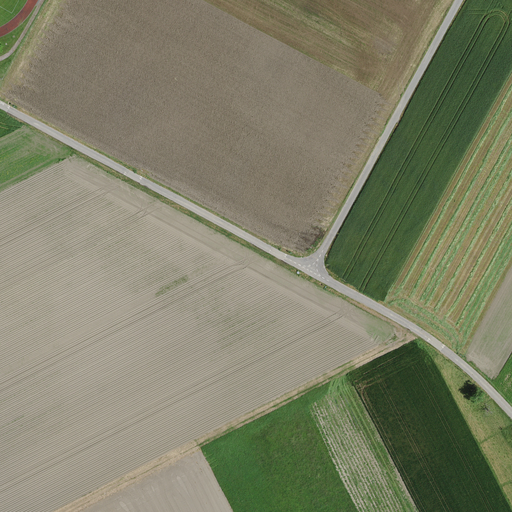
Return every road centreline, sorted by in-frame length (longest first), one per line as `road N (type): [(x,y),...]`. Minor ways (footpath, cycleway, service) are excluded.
road 1 (unclassified): [(310,271),(0,104)]
road 2 (residential): [(458,0),(310,271)]
road 3 (unclassified): [(511,412),(442,348),(310,271)]
